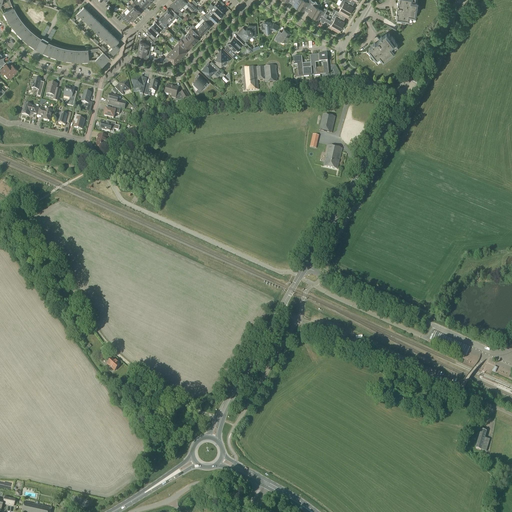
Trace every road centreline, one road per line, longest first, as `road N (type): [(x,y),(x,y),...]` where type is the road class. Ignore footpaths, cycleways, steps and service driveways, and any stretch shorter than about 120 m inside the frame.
road 1 (track): [(10,214),(46,246),(112,350),(219,419)]
road 2 (unclassified): [(511,414),(279,309)]
road 3 (residential): [(500,353),(305,266)]
road 4 (secondary): [(305,266),(405,94)]
road 5 (residential): [(198,109),(351,94),(370,84)]
road 6 (residential): [(101,83),(85,140),(0,120)]
road 7 (residential): [(125,60),(178,74),(241,8)]
road 8 (secondary): [(212,438),(279,309)]
road 9 (unclassified): [(132,511),(197,483),(256,505)]
